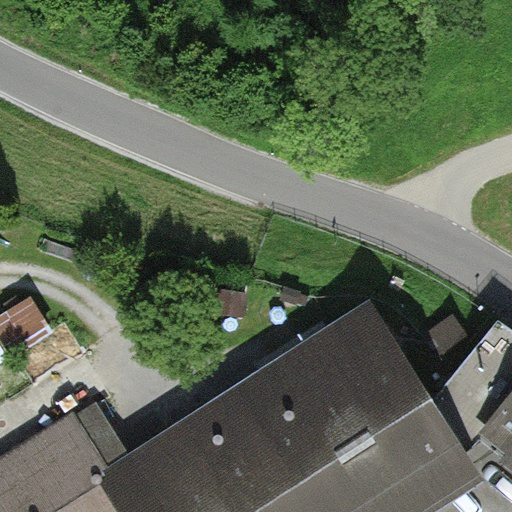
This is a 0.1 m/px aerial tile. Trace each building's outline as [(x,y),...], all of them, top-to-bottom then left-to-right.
[(0,404),(31,384),(15,360),(45,340),(21,306),(0,320),(0,404)] [(137,511),(436,511),(489,480),(383,307),(112,471),(137,511)] [(511,395),(511,329),(503,323),(448,396),(489,427),(511,395)] [(0,511),(114,511),(90,471),(112,458),(105,446),(124,435),(104,401),(0,461),(0,511)] [(511,444),(511,415),(498,435),(511,444)]
